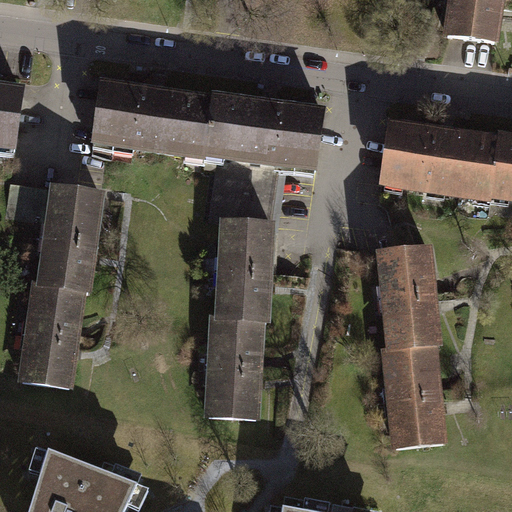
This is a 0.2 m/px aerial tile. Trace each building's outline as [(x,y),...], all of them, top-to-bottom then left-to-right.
[(505,0),(446,0),(440,45),(498,53),(505,0)] [(215,104),(103,89),(96,146),(207,161),(207,158),(215,104)] [(0,93),(0,150),(16,153),(24,97),(0,93)] [(214,102),(215,104),(207,158),(219,160),(281,168),(317,173),(325,117),(214,102)] [(499,145),(392,130),(384,186),(491,201),(492,198),(499,145)] [(511,143),(500,142),(499,145),(492,198),(511,201),(511,143)] [(226,225),(273,228),(281,168),(219,160),(210,223),(226,225)] [(52,224),(57,193),(12,186),(7,217),(52,224)] [(52,224),(43,289),(83,295),(89,296),(103,200),(57,193),(52,224)] [(226,225),(221,323),(263,325),(268,325),(273,228),(226,225)] [(379,258),(389,354),(433,349),(438,349),(428,253),(379,258)] [(37,288),(24,384),(70,390),(83,295),(43,289),(37,288)] [(215,322),(209,419),(258,421),(263,325),(221,323),(215,322)] [(385,354),(396,448),(444,443),(433,349),(389,354),(385,354)] [(49,456),(31,511),(127,511),(138,490),(49,456)]
